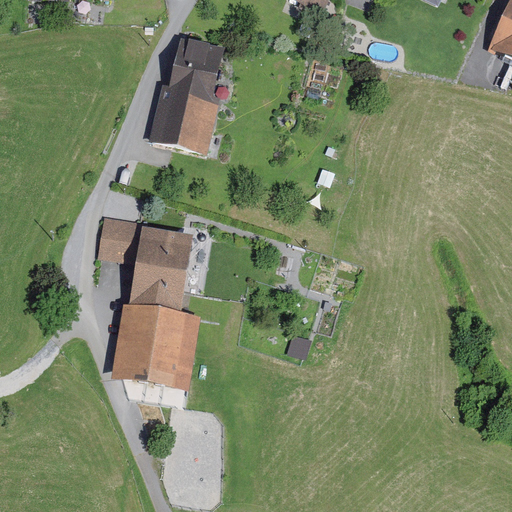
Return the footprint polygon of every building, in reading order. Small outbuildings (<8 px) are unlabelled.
[(106,0),(15,0),(15,6),(69,12),(70,4),(106,8),(106,0)] [(277,0),(319,19),(328,0),(277,0)] [(404,0),(437,17),(445,0),(404,0)] [(511,0),(509,0),(485,56),(511,66),(511,0)] [(223,54),(178,43),(166,94),(160,92),(146,147),(204,161),(217,104),(211,103),(223,54)] [(178,318),(189,242),(146,235),(148,227),(103,221),(97,264),(130,269),(124,310),(178,318)] [(124,310),(120,310),(108,386),(185,398),(197,321),(178,318),(124,310)]
